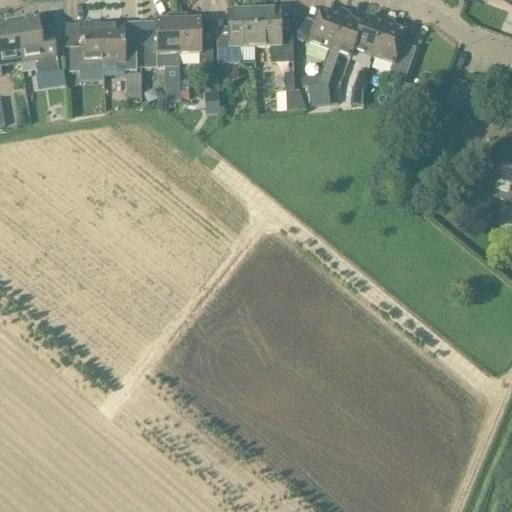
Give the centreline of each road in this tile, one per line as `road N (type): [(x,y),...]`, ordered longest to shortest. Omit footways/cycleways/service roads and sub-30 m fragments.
road 1 (track): [(502,398),(223,172)]
road 2 (track): [(268,209),(105,409)]
road 3 (track): [(511,379),(456,511)]
